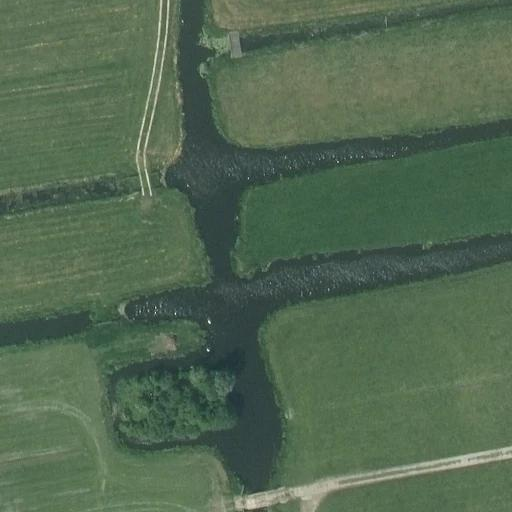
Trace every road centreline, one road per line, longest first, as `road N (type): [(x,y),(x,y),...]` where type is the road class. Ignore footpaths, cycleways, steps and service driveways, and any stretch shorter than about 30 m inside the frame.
road 1 (track): [(304,491),(511,453)]
road 2 (track): [(146,197),(139,157),(162,0)]
